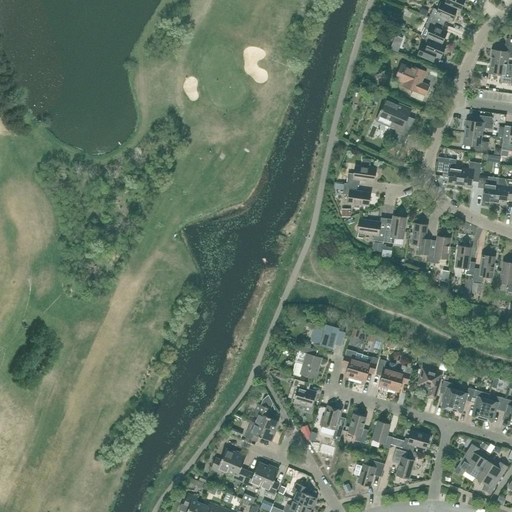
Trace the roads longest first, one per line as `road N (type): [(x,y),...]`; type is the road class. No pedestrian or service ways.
road 1 (residential): [(511,235),(451,212),(430,183),(454,100)]
road 2 (residential): [(448,424),(344,396),(333,380),(338,357)]
